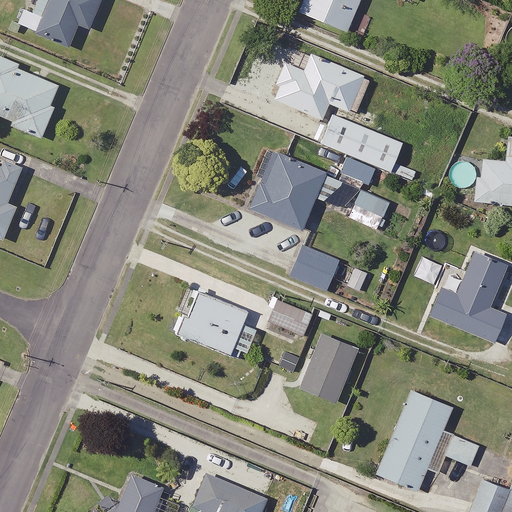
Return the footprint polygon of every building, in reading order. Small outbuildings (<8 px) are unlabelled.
[(104,0),(40,0),(35,16),(28,13),(21,31),(72,50),(80,27),(92,32),(104,0)] [(363,0),(306,0),(300,16),(361,40),(369,18),(358,14),(363,0)] [(365,77),(312,57),(306,73),(286,66),(272,102),(318,120),(326,101),(353,111),(365,77)] [(62,89),(0,61),(0,118),(15,125),(13,129),(43,142),(57,112),(53,110),(62,89)] [(325,144),(369,162),(387,169),(399,139),(337,114),(325,144)] [(511,134),(505,134),(501,159),(477,156),(472,198),(511,202),(511,134)] [(316,168),(275,152),(253,208),(298,226),(311,194),(322,198),(342,178),(360,185),(369,162),(325,144),(316,168)] [(21,177),(0,168),(0,240),(5,242),(18,210),(9,206),(21,177)] [(334,256),(299,243),(287,274),(323,287),(334,256)] [(503,263),(471,250),(454,291),(435,284),(424,312),(491,339),(502,313),(485,306),(503,263)] [(244,308),(200,290),(190,315),(182,312),(174,332),(241,359),(254,326),(239,320),(244,308)] [(311,313),(274,298),(266,318),(303,333),(311,313)] [(282,343),(272,365),(301,378),(311,356),(282,343)] [(449,404),(407,387),(373,470),(414,488),(424,465),(436,470),(444,453),(468,463),(477,442),(439,427),(449,404)] [(263,496),(207,471),(193,504),(211,511),(270,511),(271,511),(258,507),(263,496)] [(158,486),(127,473),(111,511),(101,511),(88,507),(86,511),(161,511),(162,510),(150,506),(158,486)] [(511,511),(511,477),(510,477),(508,483),(480,473),(466,511),(511,511)]
